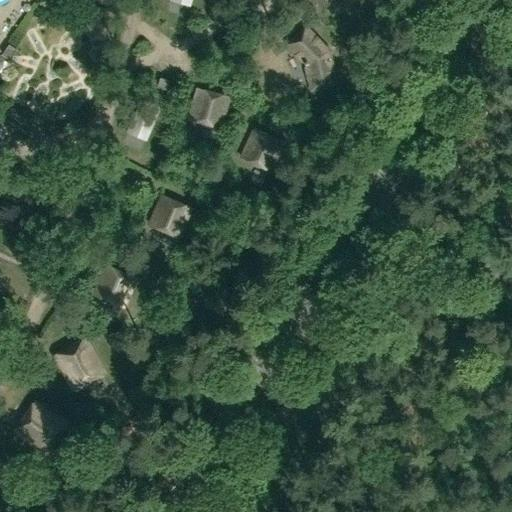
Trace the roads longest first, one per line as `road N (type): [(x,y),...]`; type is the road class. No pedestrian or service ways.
road 1 (track): [(0,367),(24,340),(46,285),(131,0)]
road 2 (tertiary): [(167,511),(376,195)]
road 3 (tertiary): [(376,195),(485,0)]
road 4 (track): [(119,54),(178,50),(275,0)]
road 5 (residential): [(511,274),(427,241),(376,195)]
